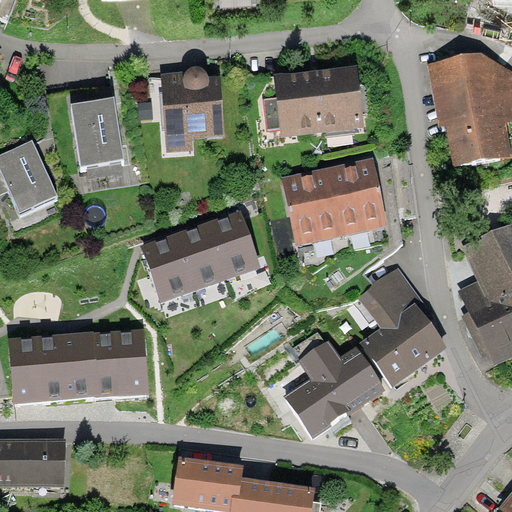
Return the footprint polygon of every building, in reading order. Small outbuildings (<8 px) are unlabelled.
[(511,72),(482,57),(428,65),(439,128),(449,126),(456,169),(511,159),(511,151),(508,125),(511,124),(511,72)] [(188,74),(162,75),(166,154),(194,152),(193,141),(223,140),(219,79),(209,80),(207,76),(202,71),(197,70),(190,72),(188,74)] [(297,80),(266,84),(273,142),(358,132),(351,74),(325,77),(297,80)] [(113,102),(70,109),(80,172),(124,165),(113,102)] [(0,198),(9,195),(20,219),(58,202),(32,144),(0,158),(0,198)] [(379,169),(288,188),(301,254),(393,235),(379,169)] [(241,213),(141,248),(162,306),(262,271),(241,213)] [(480,283),(461,292),(496,368),(511,360),(511,227),(464,249),(480,283)] [(360,345),(393,391),(449,351),(416,306),(422,303),(398,270),(360,300),(381,329),(360,345)] [(12,409),(149,399),(144,330),(7,340),(12,409)] [(386,395),(356,350),(341,361),(329,344),(326,346),(317,335),(294,349),(302,361),(300,363),(312,381),(285,399),(314,441),(342,423),(386,395)] [(0,490),(67,491),(68,443),(0,442),(0,490)] [(170,506),(218,511),(316,511),(319,490),(273,484),(246,481),(247,472),(217,468),(176,463),(170,506)] [(511,511),(511,497),(501,511),(502,511),(511,511)]
